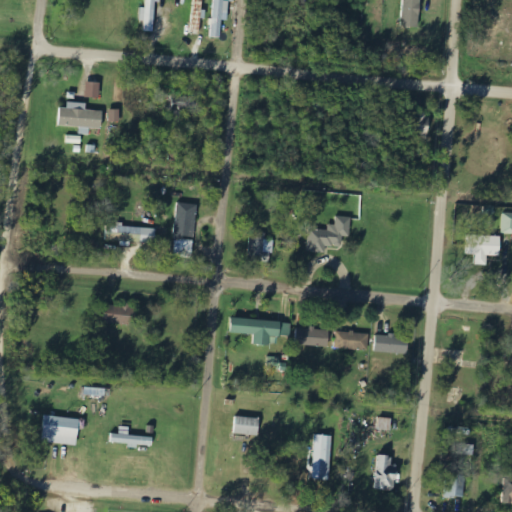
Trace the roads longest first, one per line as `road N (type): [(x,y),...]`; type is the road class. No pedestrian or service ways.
road 1 (residential): [(197,511),(245,0)]
road 2 (residential): [(413,511),(460,0)]
road 3 (residential): [(511,310),(7,265)]
road 4 (residential): [(23,484),(9,465),(4,410),(7,265),(40,0)]
road 5 (residential): [(511,90),(36,51)]
road 6 (residential): [(311,511),(23,484)]
